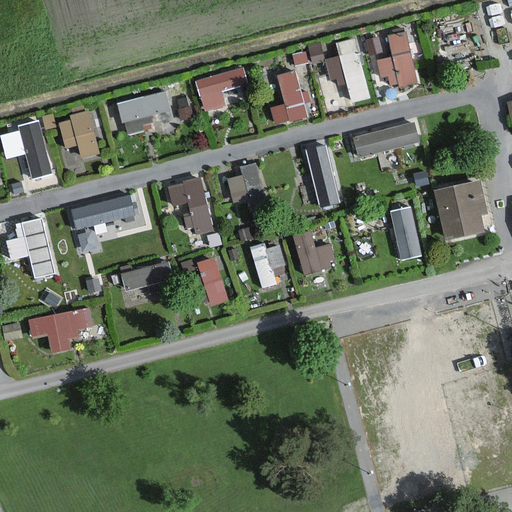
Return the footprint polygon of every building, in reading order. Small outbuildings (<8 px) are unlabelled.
[(406,24),(387,29),(393,52),(378,56),(385,85),(419,77),(406,24)] [(374,54),(389,51),(386,31),(371,34),(374,54)] [(353,98),(373,92),(355,34),(335,40),(353,98)] [(352,101),(336,53),(319,59),(334,107),(352,101)] [(239,62),(195,75),(205,108),(227,102),(222,87),(245,80),(239,62)] [(296,65),(276,70),(283,99),(270,102),(275,122),(308,114),(296,65)] [(120,113),(170,107),(167,87),(118,94),(120,113)] [(80,140),(83,154),(100,150),(90,106),(58,114),(65,144),(80,140)] [(42,118),(3,124),(9,154),(28,151),(32,171),(51,168),(42,118)] [(416,120),(353,128),(356,150),(419,142),(416,120)] [(333,138),(305,145),(320,203),(347,197),(333,138)] [(260,160),(227,169),(234,195),(267,186),(260,160)] [(203,172),(166,178),(172,207),(184,205),(189,229),(213,225),(203,172)] [(480,182),(440,191),(451,238),(487,230),(482,212),(488,211),(480,182)] [(139,188),(71,202),(81,250),(105,245),(102,233),(147,224),(139,188)] [(393,204),(398,254),(420,252),(415,202),(393,204)] [(17,216),(18,235),(8,236),(10,255),(31,253),(33,273),(53,272),(48,214),(17,216)] [(313,227),(295,229),(300,267),(338,263),(335,239),(314,242),(313,227)] [(281,238),(252,244),(261,285),(277,281),(273,262),(285,259),(281,238)] [(220,254),(203,255),(207,299),(224,298),(220,254)] [(169,257),(121,268),(125,284),(173,273),(169,257)] [(33,334),(48,330),(52,348),(72,344),(69,327),(98,320),(94,301),(29,315),(33,334)]
